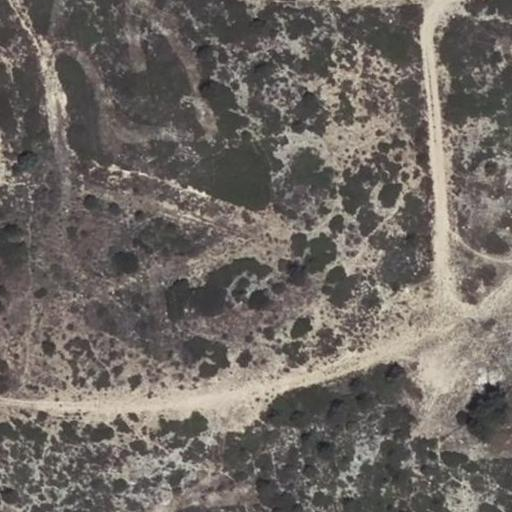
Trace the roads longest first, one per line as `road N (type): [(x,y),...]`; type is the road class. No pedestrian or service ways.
road 1 (track): [(0,398),(68,406),(188,397),(413,341),(454,309)]
road 2 (track): [(443,0),(428,23),(436,259),(454,309)]
road 3 (track): [(67,145),(59,98),(15,0)]
road 4 (track): [(287,0),(414,0)]
